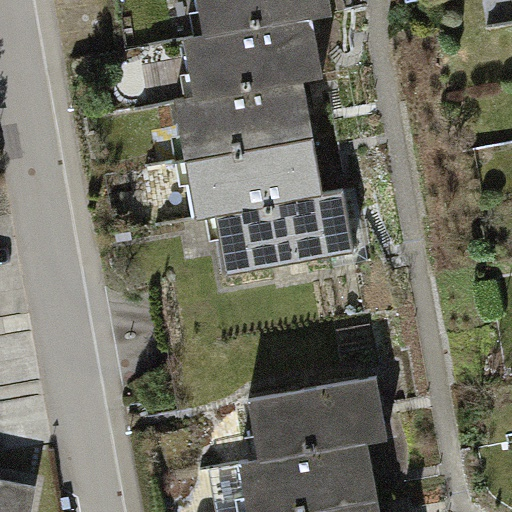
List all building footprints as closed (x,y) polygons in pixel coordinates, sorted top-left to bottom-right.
[(197,0),(203,35),(313,16),(333,12),(331,0),(197,0)] [(184,38),(194,96),(304,77),(323,74),(313,16),(203,35),(184,38)] [(175,99),(185,158),(314,135),(304,77),(194,96),(175,99)] [(195,217),(215,213),(325,194),(314,135),(185,158),(195,217)] [(344,190),(325,194),(215,213),(226,272),(355,249),(344,190)] [(250,399),(260,458),(368,439),(388,435),(377,376),(250,399)] [(239,461),(248,511),(290,511),(378,497),(368,439),(260,458),(239,461)] [(1,480),(1,478),(0,478),(0,511),(18,511),(24,484),(1,480)] [(381,511),(378,497),(290,511),(381,511)]
